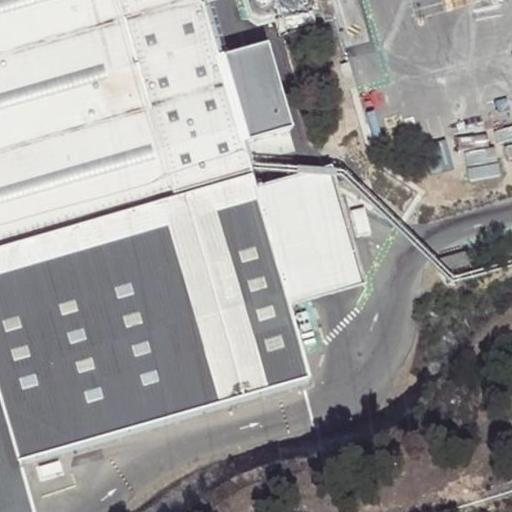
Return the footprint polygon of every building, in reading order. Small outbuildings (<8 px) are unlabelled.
[(0,0),(0,511),(25,511),(33,510),(16,451),(306,365),(291,309),(255,192),(245,161),(246,160),(198,0),(0,0)] [(308,3),(307,0),(276,0),(278,8),(308,3)] [(257,15),(253,15),(249,17),(246,21),(244,25),(244,30),(246,34),(249,37),(253,39),(258,40),(262,38),(266,35),(268,31),(269,27),(268,22),(265,18),(262,16),(257,15)] [(259,48),(275,100),(277,99),(289,95),(288,89),(295,87),(283,47),(280,48),(279,42),(259,48)] [(289,95),(277,99),(281,112),(300,106),(295,87),(288,89),(289,95)] [(291,113),(288,117),(288,122),(291,125),(295,126),(300,124),(301,119),(300,115),(295,113),(291,113)] [(306,124),(284,131),(289,148),(312,141),(306,124)] [(329,169),(255,192),(291,309),(365,286),(329,169)] [(471,263),(467,252),(437,260),(441,272),(471,263)]
